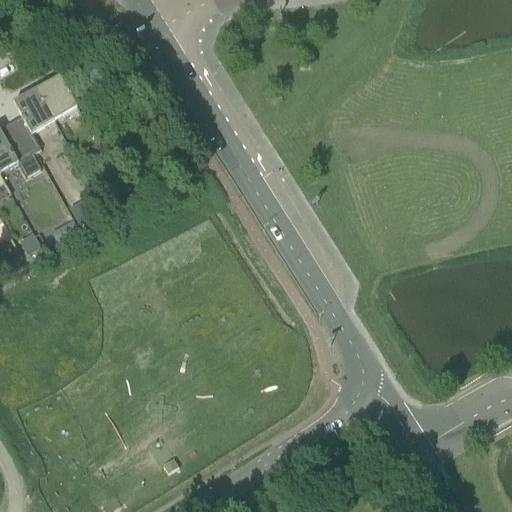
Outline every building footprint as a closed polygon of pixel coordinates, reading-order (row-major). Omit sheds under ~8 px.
[(88,82),(82,66),(75,69),(81,85),(88,82)] [(60,80),(46,88),(36,93),(54,125),(77,111),(60,80)] [(36,93),(13,106),(21,121),(31,137),(54,125),(36,93)] [(21,121),(0,132),(0,133),(18,166),(26,180),(41,171),(33,158),(41,154),(31,137),(21,121)] [(0,176),(18,166),(0,133),(0,176)] [(72,224),(51,235),(57,246),(78,235),(72,224)] [(21,241),(27,257),(42,252),(36,236),(21,241)] [(10,250),(0,255),(0,260),(7,274),(19,267),(10,250)] [(173,462),(162,468),(167,476),(178,470),(173,462)]
